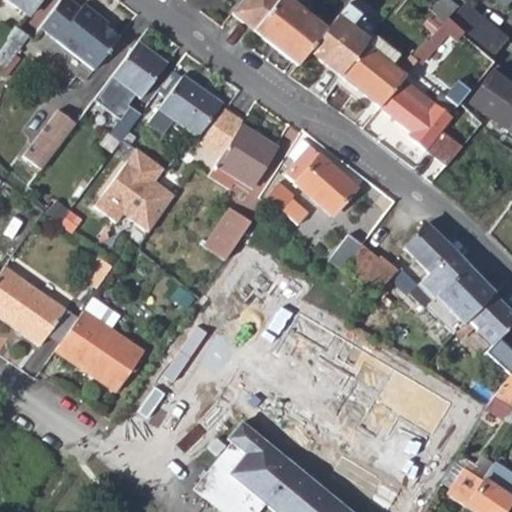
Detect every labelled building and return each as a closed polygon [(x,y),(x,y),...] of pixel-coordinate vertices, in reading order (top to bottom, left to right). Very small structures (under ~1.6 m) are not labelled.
[(4,0),(27,16),(39,0),(4,0)] [(61,0),(40,31),(93,72),(118,40),(105,29),(107,25),(81,6),(79,9),(66,0),(61,0)] [(294,0),(291,5),(284,0),(238,0),(228,14),(296,67),(307,52),(324,31),(304,15),(312,4),(307,0),(294,0)] [(490,0),(503,9),(510,0),(490,0)] [(451,24),(454,27),(463,16),(453,6),(444,17),(451,24)] [(463,16),(454,27),(482,54),(491,42),(463,16)] [(324,31),(307,52),(340,77),(364,46),(362,44),(365,40),(335,17),(324,31)] [(410,56),(418,63),(451,24),(444,17),(427,41),(424,39),(410,56)] [(0,65),(4,69),(27,38),(14,28),(0,45),(0,65)] [(372,35),(364,46),(390,65),(397,56),(372,35)] [(165,65),(134,43),(109,77),(135,96),(140,99),(165,65)] [(340,77),(333,85),(351,99),(357,92),(379,109),(402,80),(404,77),(390,65),(364,46),(340,77)] [(511,88),(491,73),(470,102),(511,133),(511,88)] [(208,147),(232,113),(181,76),(151,118),(168,129),(173,122),(208,147)] [(135,96),(109,77),(96,98),(123,118),(131,105),(129,103),(135,96)] [(413,90),(402,80),(379,109),(411,135),(408,139),(436,161),(451,141),(440,132),(451,118),(419,93),(421,90),(416,85),(413,90)] [(456,110),(459,107),(469,93),(466,91),(470,86),(464,81),(460,87),(456,84),(444,101),(456,110)] [(114,131),(123,137),(141,112),(131,105),(123,118),(114,131)] [(76,121),(57,108),(24,154),(43,168),(76,121)] [(108,131),(97,124),(83,144),(94,151),(108,131)] [(275,148),(239,126),(214,167),(207,179),(227,191),(232,183),(247,192),(252,184),(275,148)] [(329,217),(355,189),(301,140),(287,156),(296,163),(284,175),(329,217)] [(150,231),(175,194),(157,180),(165,167),(137,145),(95,204),(118,222),(124,214),(150,231)] [(277,185),(264,199),(286,219),(295,209),(288,202),(292,198),(277,185)] [(202,249),(221,262),(244,222),(228,211),(213,234),(202,249)] [(249,225),(244,222),(221,262),(222,263),(249,225)] [(402,248),(427,274),(450,253),(425,228),(422,225),(402,248)] [(348,235),(331,260),(344,271),(362,246),(348,235)] [(378,262),(362,246),(344,271),(358,284),(378,262)] [(110,268),(88,252),(83,259),(92,266),(82,279),(95,288),(110,268)] [(434,299),(467,271),(450,253),(427,274),(415,286),(430,302),(434,299)] [(396,272),(381,258),(378,262),(358,284),(371,296),(373,299),(396,272)] [(62,309),(3,265),(0,269),(0,320),(34,345),(62,309)] [(434,299),(458,325),(462,320),(491,294),(467,271),(434,299)] [(422,310),(430,302),(415,286),(408,292),(422,310)] [(469,327),(490,347),(497,340),(511,326),(511,315),(491,294),(462,320),(458,325),(453,333),(460,339),(469,327)] [(140,353),(82,310),(52,350),(70,364),(73,360),(80,365),(78,370),(111,393),(140,353)] [(511,326),(497,340),(511,355),(511,326)] [(70,364),(78,370),(80,365),(73,360),(70,364)] [(511,367),(486,408),(504,420),(511,409),(511,367)] [(347,511),(244,427),(231,443),(235,447),(198,494),(214,507),(234,482),(267,509),(270,511),(347,511)] [(481,456),(469,472),(482,481),(483,479),(493,465),(481,456)] [(502,511),(511,499),(483,479),(482,481),(469,472),(450,497),(471,511),(502,511)] [(214,507),(219,511),(265,511),(267,509),(234,482),(214,507)]
